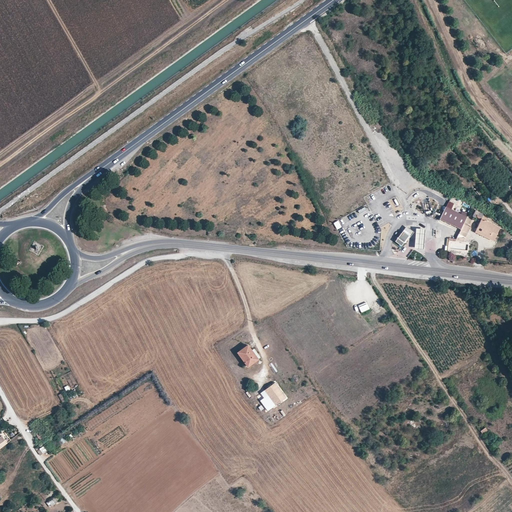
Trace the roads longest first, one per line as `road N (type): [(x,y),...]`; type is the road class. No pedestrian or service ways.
road 1 (tertiary): [(138,246),(178,242),(511,280)]
road 2 (secondary): [(331,0),(88,179)]
road 3 (track): [(0,165),(228,0)]
road 4 (track): [(0,322),(60,315),(147,260),(208,253),(209,246)]
road 5 (track): [(0,390),(79,511)]
